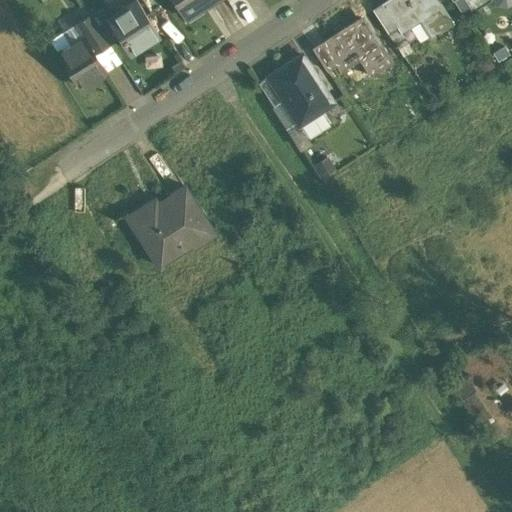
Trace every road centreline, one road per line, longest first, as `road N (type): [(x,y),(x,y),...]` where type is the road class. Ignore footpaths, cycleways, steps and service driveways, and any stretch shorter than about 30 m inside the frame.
road 1 (track): [(504,511),(214,73)]
road 2 (residential): [(322,0),(79,169)]
